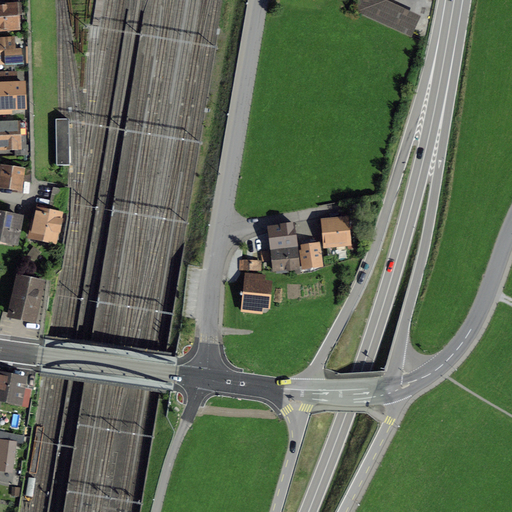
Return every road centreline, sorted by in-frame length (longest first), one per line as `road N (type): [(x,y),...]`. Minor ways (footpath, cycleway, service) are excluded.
road 1 (secondary): [(454,0),(393,273),(308,511)]
road 2 (secondary): [(450,0),(371,257),(310,390)]
road 3 (secondary): [(393,387),(464,17),(457,0)]
road 4 (unclassified): [(259,0),(201,378)]
road 5 (unclassified): [(393,387),(430,374),(466,336),(511,226)]
road 6 (secondary): [(0,349),(201,378)]
road 7 (secondary): [(343,511),(393,414),(393,387)]
